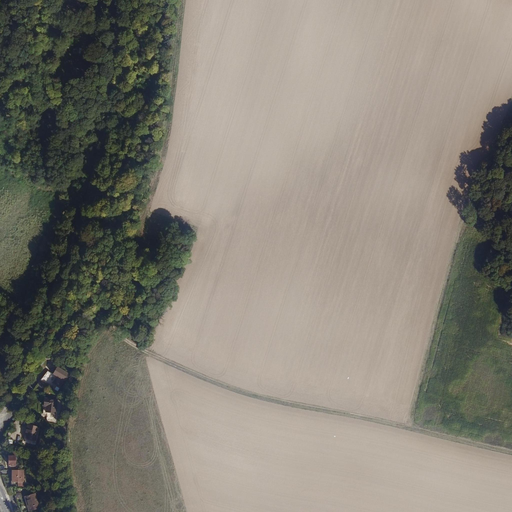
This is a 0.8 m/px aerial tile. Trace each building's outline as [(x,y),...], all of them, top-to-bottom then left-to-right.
[(66,382),(70,373),(58,366),(53,374),(66,382)] [(58,408),(59,399),(45,398),(44,406),(46,406),(58,408)] [(36,440),(39,426),(26,424),(24,438),(36,440)] [(17,467),(17,456),(20,456),(20,453),(9,453),(9,467),(17,467)] [(24,483),(23,471),(12,471),(12,483),(16,483),(24,483)] [(40,508),(36,494),(28,496),(32,511),(40,508)] [(32,511),(28,496),(24,497),(29,511),(32,511)]
